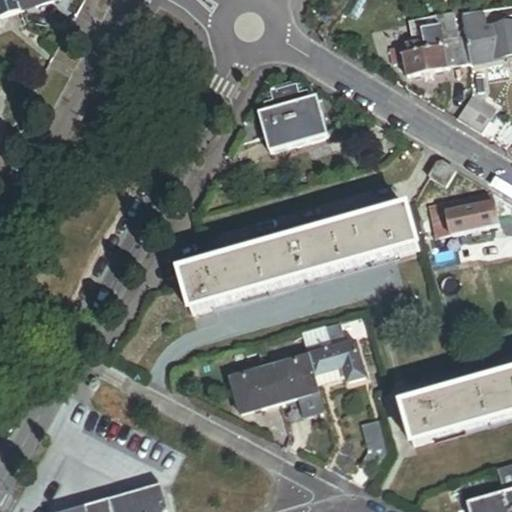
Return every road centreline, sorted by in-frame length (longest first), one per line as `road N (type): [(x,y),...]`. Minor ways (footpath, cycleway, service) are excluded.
road 1 (residential): [(0,496),(255,27)]
road 2 (residential): [(511,180),(255,27)]
road 3 (unclassified): [(122,383),(353,510)]
